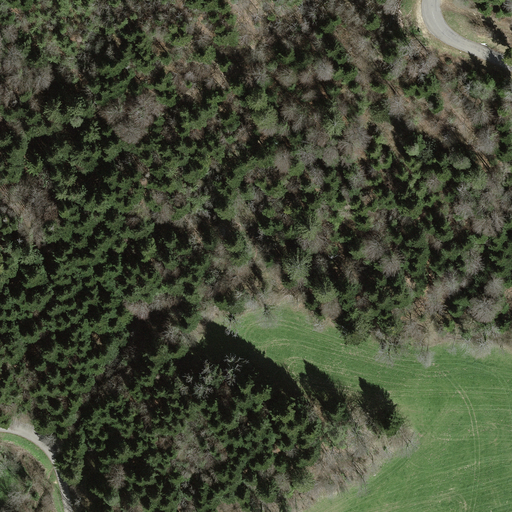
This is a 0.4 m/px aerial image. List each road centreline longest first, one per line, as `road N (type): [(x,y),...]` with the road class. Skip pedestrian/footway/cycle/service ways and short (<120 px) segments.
road 1 (track): [(99,190),(0,271)]
road 2 (track): [(66,511),(49,447),(34,431),(0,425)]
